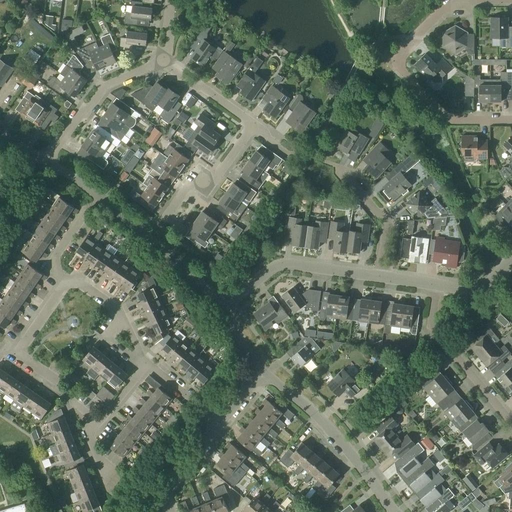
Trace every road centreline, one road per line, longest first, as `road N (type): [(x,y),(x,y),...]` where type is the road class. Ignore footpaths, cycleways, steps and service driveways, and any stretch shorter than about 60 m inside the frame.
road 1 (residential): [(511,120),(451,119),(397,65),(432,18),(463,0)]
road 2 (tertiary): [(224,306),(47,161)]
road 3 (tertiary): [(390,511),(345,447),(264,373)]
road 4 (residential): [(511,425),(435,335),(438,287)]
road 5 (residential): [(224,306),(281,264),(375,277)]
road 6 (residential): [(47,161),(107,87),(164,62)]
road 7 (residential): [(375,277),(385,226),(331,163)]
road 8 (residential): [(150,366),(134,352),(118,308),(63,277)]
road 9 (residential): [(165,213),(190,182),(215,176),(253,127)]
